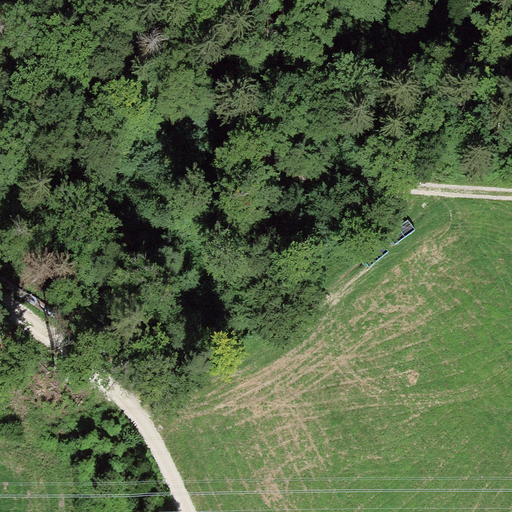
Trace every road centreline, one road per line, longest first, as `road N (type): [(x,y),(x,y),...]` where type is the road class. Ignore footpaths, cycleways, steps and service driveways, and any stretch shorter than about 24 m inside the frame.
road 1 (track): [(511,193),(296,169),(138,90),(13,0)]
road 2 (track): [(0,300),(103,377),(156,438),(190,511)]
